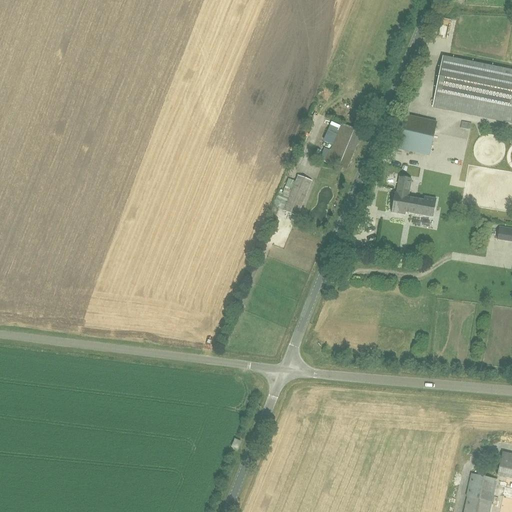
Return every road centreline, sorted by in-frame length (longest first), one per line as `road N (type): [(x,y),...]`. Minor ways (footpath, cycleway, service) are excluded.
road 1 (unclassified): [(284,371),(433,0)]
road 2 (unclassified): [(284,371),(0,336)]
road 3 (unclassified): [(284,371),(511,393)]
road 4 (unclassified): [(227,511),(284,371)]
